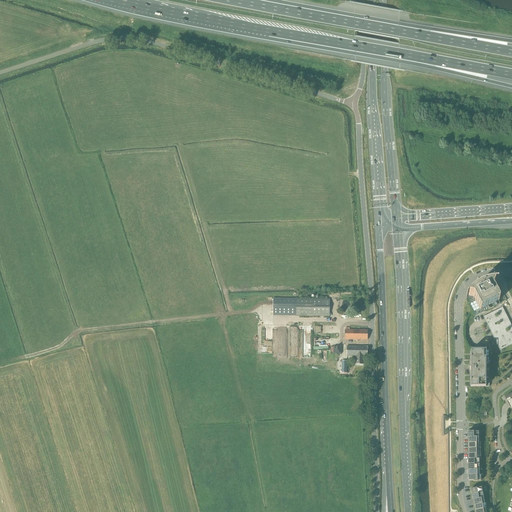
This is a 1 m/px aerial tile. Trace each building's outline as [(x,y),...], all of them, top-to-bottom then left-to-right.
[(466,297),(473,312),(475,316),(481,313),(483,313),(484,312),(486,312),(487,312),(488,311),(490,311),(491,310),(492,310),(493,309),(495,308),(496,307),(497,306),(498,305),(499,304),(500,303),(506,300),(497,282),(495,282),(494,282),(492,282),(490,282),(489,282),(487,283),(486,283),(484,284),(482,284),(481,285),(479,286),(478,287),(476,288),(474,289),(473,290),(472,291),(470,292),(469,293),(468,295),(467,296),(466,297)] [(330,299),(273,298),(273,316),(329,316),(330,299)] [(367,330),(345,330),(345,340),(367,340),(367,330)] [(355,357),(355,364),(363,364),(364,357),(367,357),(367,346),(347,346),(347,356),(355,357)] [(471,350),(471,351),(471,366),(469,366),(469,370),(471,370),(470,387),(489,387),(489,350),(471,350)] [(475,505),(473,505),(474,511),(475,510),(485,508),(485,509),(487,508),(486,503),(486,502),(484,503),(475,505)]
